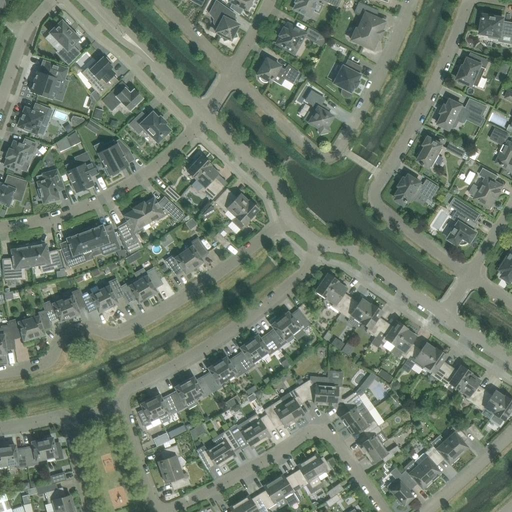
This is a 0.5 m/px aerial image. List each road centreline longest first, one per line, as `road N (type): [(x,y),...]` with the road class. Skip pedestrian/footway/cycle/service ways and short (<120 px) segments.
road 1 (residential): [(0,372),(49,361),(65,336),(82,328),(120,333),(202,286),(288,217)]
road 2 (residential): [(471,270),(396,219),(377,195),(470,0)]
road 3 (residential): [(233,69),(322,153),(337,146),(411,0)]
road 4 (residential): [(386,511),(337,435),(321,426),(164,511)]
road 5 (residential): [(120,403),(122,394),(260,308),(307,268),(319,242)]
road 6 (residential): [(0,227),(55,218),(123,188),(203,113)]
road 7 (tertiary): [(442,313),(358,252),(319,242)]
road 8 (tertiary): [(288,217),(272,177),(203,113)]
